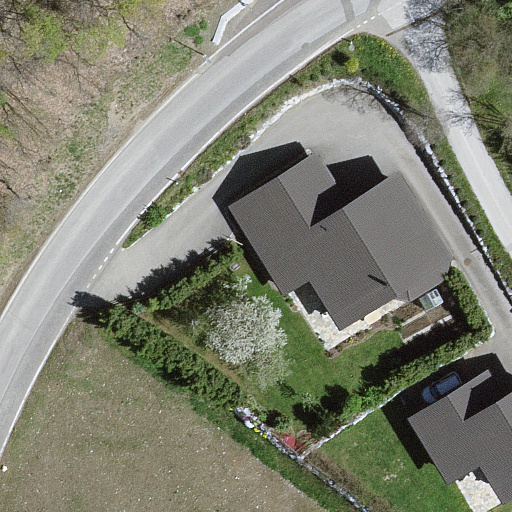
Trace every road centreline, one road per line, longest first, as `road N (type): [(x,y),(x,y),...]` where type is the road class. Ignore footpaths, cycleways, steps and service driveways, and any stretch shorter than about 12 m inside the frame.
road 1 (tertiary): [(346,0),(170,134),(53,279),(0,383)]
road 2 (residential): [(402,0),(511,232)]
